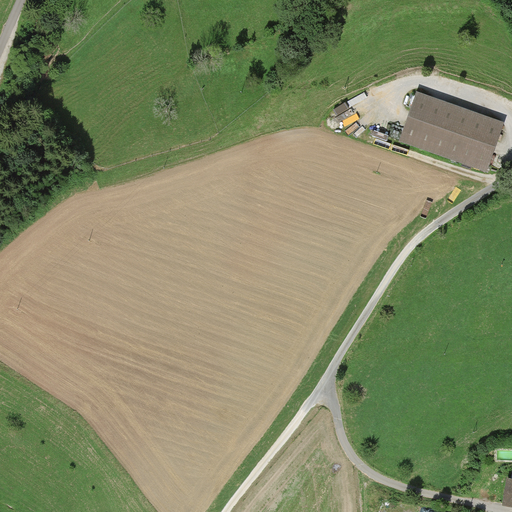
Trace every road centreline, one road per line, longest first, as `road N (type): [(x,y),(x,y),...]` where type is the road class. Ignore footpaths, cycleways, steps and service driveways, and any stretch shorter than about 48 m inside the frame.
road 1 (unclassified): [(511,172),(410,247),(323,387),(346,451),(366,473),(511,511)]
road 2 (track): [(0,98),(39,77),(124,0)]
road 3 (track): [(323,387),(224,511)]
